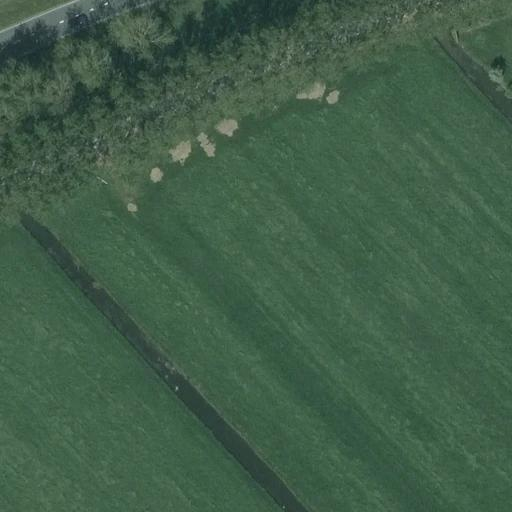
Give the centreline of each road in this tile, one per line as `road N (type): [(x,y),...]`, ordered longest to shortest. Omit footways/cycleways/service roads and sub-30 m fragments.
road 1 (unclassified): [(0,184),(430,0)]
road 2 (primary): [(0,50),(118,0)]
